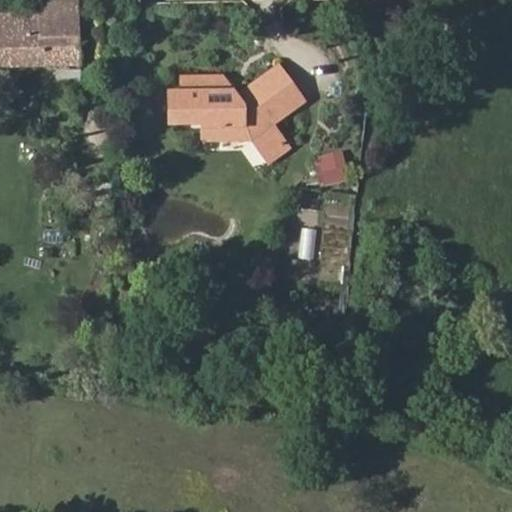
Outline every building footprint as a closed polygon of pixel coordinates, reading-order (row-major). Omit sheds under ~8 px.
[(77,1),(58,0),(36,0),(37,4),(30,6),(29,9),(0,10),(0,64),(78,62),(77,1)] [(279,65),(243,91),(235,91),(224,76),(183,77),(183,91),(183,122),(203,122),(203,138),(243,138),(243,131),(260,131),(272,123),(305,98),(279,65)] [(183,122),(183,91),(170,91),(169,121),(183,122)] [(256,140),(270,159),(289,146),(272,123),(260,131),(256,140)] [(253,165),(264,159),(253,141),(243,147),(253,165)]
